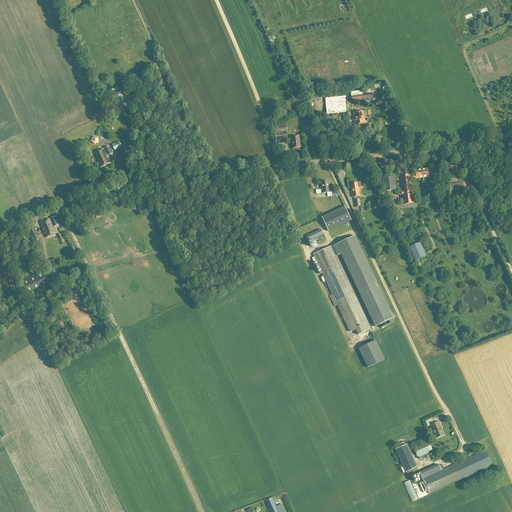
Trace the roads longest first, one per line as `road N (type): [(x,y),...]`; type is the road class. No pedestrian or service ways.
road 1 (unclassified): [(0,236),(118,186),(511,138)]
road 2 (track): [(319,19),(355,12),(415,149)]
road 3 (track): [(199,174),(133,0)]
